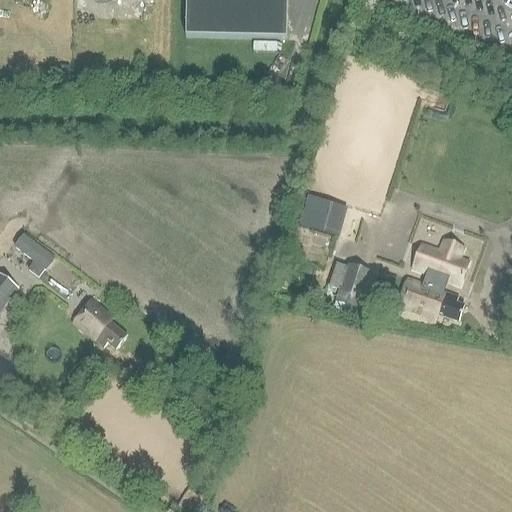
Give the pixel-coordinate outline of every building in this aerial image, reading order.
[(286,41),(286,0),(185,0),(184,39),(286,41)] [(69,70),(57,70),(57,83),(69,83),(69,70)] [(307,198),(299,227),(327,235),(335,206),(307,198)] [(377,216),(368,244),(400,254),(409,226),(377,216)] [(360,312),(372,274),(348,266),(335,304),(360,312)] [(0,277),(0,315),(18,291),(0,277)] [(460,299),(407,281),(396,310),(434,322),(436,318),(457,325),(464,306),(458,304),(460,299)] [(115,351),(126,337),(108,323),(112,318),(90,300),(71,323),(102,349),(106,344),(115,351)]
